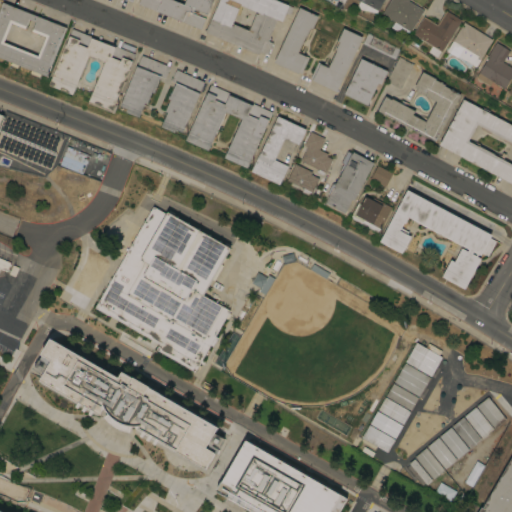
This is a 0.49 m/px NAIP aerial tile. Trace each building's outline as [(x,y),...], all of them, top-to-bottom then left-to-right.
[(125,0),(123,8),(149,17),(152,9),(130,2),(130,0),(125,0)] [(172,0),(184,4),(185,0),(213,0),(208,14),(195,9),(193,13),(205,18),(201,29),(138,4),(139,0),(172,0)] [(276,0),(293,7),(290,14),(285,12),(282,21),(277,19),(268,41),(273,43),(268,54),(260,51),(259,55),(206,32),(218,0),(276,0)] [(384,0),(379,10),(378,10),(377,12),(362,10),(360,9),(357,5),(360,1),(358,0),(384,0)] [(408,0),(424,10),(411,31),(382,14),(390,0),(408,0)] [(42,74),(41,77),(31,73),(32,70),(19,65),(18,68),(11,65),(12,62),(0,56),(0,9),(3,2),(66,28),(47,76),(42,74)] [(299,7),(318,16),(312,29),(310,28),(306,36),(305,35),(298,52),(309,57),(301,75),(274,62),(299,7)] [(442,52),(440,51),(436,57),(428,52),(432,46),(413,34),(424,16),(437,24),(446,10),(461,20),(442,52)] [(492,40),(475,67),(458,56),(457,57),(447,51),(453,41),(452,41),(464,22),(492,40)] [(336,92),(312,81),(313,79),(310,78),(318,62),(328,67),(336,50),(335,50),(339,42),(337,41),(343,28),(362,37),(336,92)] [(66,43),(67,44),(72,29),(92,37),(91,37),(115,47),(115,46),(135,54),(129,69),(130,69),(113,111),(90,101),(105,61),(89,55),(73,94),(49,85),(66,43)] [(367,32),(400,48),(395,59),(362,43),(367,32)] [(492,81),(490,85),(476,77),(488,57),(487,56),(496,42),(510,51),(503,62),(511,67),(511,76),(504,89),(492,81)] [(170,67),(165,78),(161,76),(154,93),(152,92),(148,103),(146,103),(139,117),(126,112),(127,109),(120,106),(142,55),(170,67)] [(400,88),(386,81),(399,56),(413,63),(400,88)] [(382,82),(379,80),(368,105),(344,94),(360,58),(387,71),(382,82)] [(176,129),(174,132),(161,126),(168,112),(166,111),(171,100),(169,99),(176,83),(171,81),(176,69),(204,82),(199,93),(200,93),(183,132),(176,129)] [(444,86),(461,94),(440,134),(439,133),(435,141),(378,110),(385,96),(391,100),(392,99),(414,111),(412,114),(425,122),(436,102),(416,91),(417,89),(414,87),(422,71),(435,79),(435,80),(445,85),(444,86)] [(272,112),(247,168),(225,158),(242,119),(226,111),(209,150),(186,140),(211,84),(230,93),(229,95),(252,105),(253,103),(272,112)] [(511,125),(511,183),(439,145),(463,99),(511,125)] [(278,116),(306,129),(299,144),(285,138),(275,160),(288,166),(280,184),(251,171),(259,153),(261,154),(278,116)] [(325,172),(323,175),(316,172),(318,169),(301,161),(307,147),(304,145),(311,131),(325,138),(319,149),(328,154),(327,156),(332,159),(326,173),(325,172)] [(81,172),(87,154),(64,147),(58,165),(81,172)] [(354,200),(352,199),(345,213),(325,203),(333,187),(334,188),(335,187),(334,186),(345,165),(341,162),(347,151),(352,153),(353,152),(374,162),(354,200)] [(311,191),(309,195),(302,192),(304,188),(287,180),(295,163),(312,171),(311,174),(319,178),(312,192),(311,191)] [(392,173),(386,186),(385,186),(384,188),(381,186),(382,185),(370,178),(377,165),(392,173)] [(491,235),(480,255),(478,254),(476,256),(481,258),(465,289),(442,276),(451,260),(454,262),(462,248),(468,251),(469,249),(408,217),(405,223),(404,222),(400,230),(411,236),(402,253),(380,241),(407,190),(491,235)] [(381,229),(380,228),(377,232),(350,218),(358,202),(361,204),(365,196),(372,199),(373,197),(392,207),(381,229)] [(166,214),(167,211),(168,212),(169,210),(174,213),(173,215),(224,244),(225,242),(231,245),(230,247),(230,248),(221,264),(223,265),(214,280),(212,279),(203,295),(207,297),(209,293),(218,298),(216,302),(218,303),(219,301),(223,303),(222,306),(230,310),(228,313),(230,314),(227,319),(225,318),(215,336),(218,338),(213,346),(210,345),(195,371),(154,348),(157,343),(95,307),(153,206),(166,214)] [(78,259),(85,246),(107,259),(100,271),(78,259)] [(0,257),(10,262),(6,272),(0,269),(0,257)] [(65,285),(79,261),(92,269),(90,272),(96,275),(82,299),(76,296),(78,293),(65,285)] [(443,352),(436,364),(411,350),(418,337),(443,352)] [(214,453),(205,467),(136,427),(123,427),(108,419),(98,413),(39,378),(51,360),(39,352),(48,338),(114,377),(119,371),(215,427),(204,446),(214,453)] [(435,366),(427,379),(402,365),(410,352),(435,366)] [(427,381),(419,394),(394,379),(401,366),(427,381)] [(418,395),(411,408),(385,394),(393,381),(418,395)] [(510,416),(499,425),(480,402),(492,393),(510,416)] [(410,410),(402,423),(377,408),(385,395),(410,410)] [(491,428),(503,419),(486,396),(474,406),(491,428)] [(497,426),(486,436),(467,414),(479,404),(497,426)] [(402,425),(394,437),(369,423),(376,410),(402,425)] [(484,437),(473,446),(454,424),(466,414),(484,437)] [(393,439),(386,452),(361,437),(368,425),(393,439)] [(471,448),(460,457),(441,435),(452,425),(471,448)] [(458,459),(447,468),(428,445),(439,436),(458,459)] [(243,440),(346,499),(337,511),(248,511),(213,492),(243,440)] [(445,469),(433,479),(415,456),(426,447),(445,469)] [(511,455),(511,454),(511,453),(511,511),(477,511),(481,507),(482,508),(511,455)] [(432,480),(426,485),(409,463),(414,459),(432,480)]
